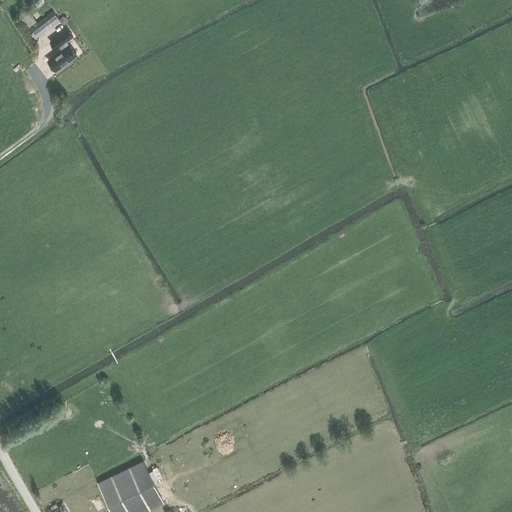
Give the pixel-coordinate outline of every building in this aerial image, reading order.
[(21,17),(29,28),(37,22),(29,11),(21,17)] [(52,12),(44,18),(48,22),(56,16),(52,12)] [(62,51),(49,61),(56,70),(70,59),(69,59),(75,54),(66,42),(59,46),(62,50),(61,50),(62,51)] [(144,511),(164,502),(143,460),(97,483),(111,511),(144,511)] [(67,511),(62,503),(57,506),(56,504),(50,507),(53,511),(52,511),(67,511)]
